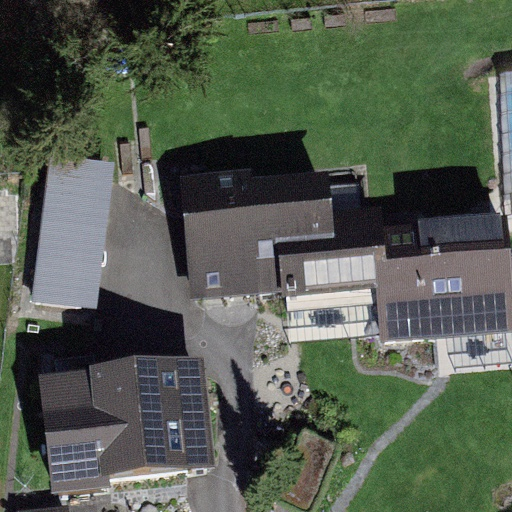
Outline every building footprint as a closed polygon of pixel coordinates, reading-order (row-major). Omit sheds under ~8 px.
[(44,170),(40,311),(107,313),(111,172),(44,170)] [(321,191),(183,205),(194,317),(249,311),(245,270),(272,267),(329,262),(327,242),(321,191)] [(329,262),(272,267),(277,326),(387,316),(384,280),(380,237),(327,242),(329,262)] [(384,280),(387,316),(394,359),(511,355),(510,247),(406,256),(407,284),(384,280)] [(204,387),(42,405),(54,509),(216,490),(204,387)]
